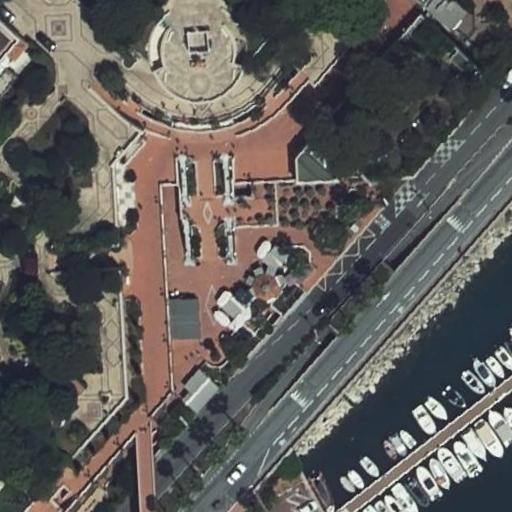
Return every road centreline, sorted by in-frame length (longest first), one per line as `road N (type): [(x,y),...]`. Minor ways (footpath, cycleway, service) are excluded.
road 1 (secondary): [(511,99),(129,511)]
road 2 (secondary): [(206,511),(511,160)]
